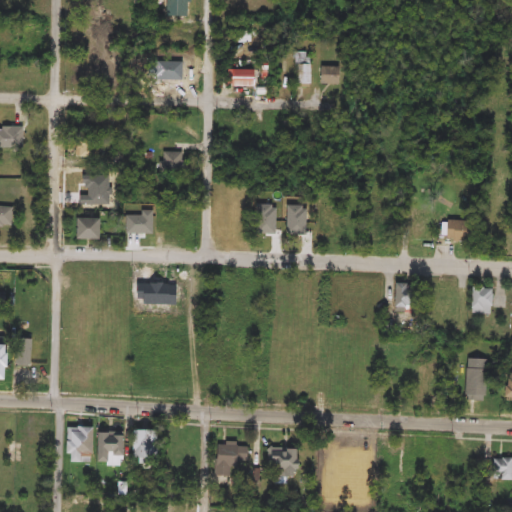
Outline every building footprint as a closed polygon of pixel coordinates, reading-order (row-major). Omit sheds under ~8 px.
[(164,17),(164,0),(188,0),(188,17),(164,17)] [(293,85),(293,53),(310,53),(310,85),(293,85)] [(339,67),(339,85),(318,85),(318,67),(339,67)] [(229,70),(257,70),(257,86),(229,86),(229,70)] [(0,149),(0,127),(23,127),(23,149),(0,149)] [(183,152),(183,174),(160,174),(160,152),(183,152)] [(14,229),(0,229),(0,206),(14,206),(14,229)] [(435,241),(412,241),(412,210),(425,210),(425,214),(435,214),(435,241)] [(98,218),(98,239),(73,239),(73,218),(98,218)] [(444,240),(444,222),(468,222),(468,240),(444,240)] [(408,285),(408,312),(395,312),(395,285),(408,285)] [(490,287),(490,315),(469,315),(469,287),(490,287)] [(484,401),(464,401),(464,359),(484,359),(484,401)] [(285,377),(279,378),(277,366),(283,365),(285,377)] [(511,403),(501,403),(501,376),(511,376),(511,403)] [(89,427),(89,463),(64,463),(65,427),(89,427)] [(151,431),(151,459),(131,459),(131,431),(151,431)] [(96,466),(96,432),(120,432),(120,466),(96,466)] [(247,467),(233,466),(232,477),(213,476),(215,444),(248,446),(247,467)] [(268,448),(296,448),(296,477),(268,477),(268,448)] [(447,485),(425,485),(425,456),(447,456),(447,485)] [(510,481),(492,481),(492,458),(510,458),(510,481)]
